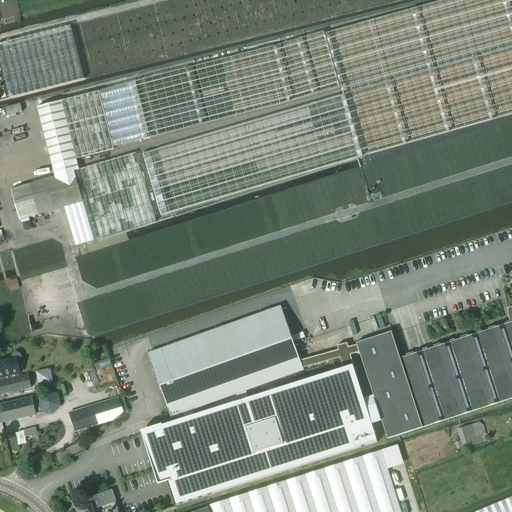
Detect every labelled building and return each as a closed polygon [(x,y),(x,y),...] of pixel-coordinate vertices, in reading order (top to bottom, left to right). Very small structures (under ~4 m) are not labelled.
[(511,0),(448,0),(421,8),(325,35),(325,32),(274,46),(37,107),(55,177),(11,190),(20,221),(65,207),(76,246),(156,222),(136,153),(80,169),(78,161),(115,150),(114,148),(246,114),(291,103),(341,88),(344,97),(143,154),(160,215),(511,115),(511,0)] [(0,60),(10,98),(85,79),(71,26),(0,44),(0,60)] [(6,116),(22,112),(20,105),(4,109),(6,116)] [(17,278),(7,281),(10,291),(20,288),(17,278)] [(300,361),(281,306),(149,353),(172,418),(180,415),(182,420),(163,426),(162,424),(141,431),(158,486),(170,482),(177,506),(378,443),(372,424),(382,421),(388,439),(511,398),(511,307),(507,309),(509,321),(400,359),(392,332),(356,343),(357,345),(348,347),(347,343),(337,346),(338,350),(300,361)] [(0,361),(0,377),(1,382),(0,382),(0,395),(38,388),(35,372),(19,376),(18,374),(20,373),(20,372),(18,363),(20,362),(22,360),(22,357),(21,354),(18,353),(15,352),(13,354),(11,356),(11,359),(0,361)] [(94,406),(70,413),(76,432),(99,425),(98,420),(97,417),(100,416),(101,419),(127,409),(122,396),(117,398),(116,397),(96,405),(99,412),(96,413),(94,406)] [(0,423),(35,415),(31,397),(0,404),(0,423)] [(479,422),(457,429),(461,442),(463,448),(463,449),(488,440),(483,425),(479,422)] [(25,438),(37,434),(35,427),(24,431),(25,438)] [(211,511),(401,511),(382,451),(267,487),(210,505),(211,511)] [(115,501),(113,493),(106,493),(90,498),(91,500),(85,502),(85,504),(76,507),(77,511),(94,511),(94,509),(115,501)] [(511,511),(511,497),(476,511),(511,511)]
